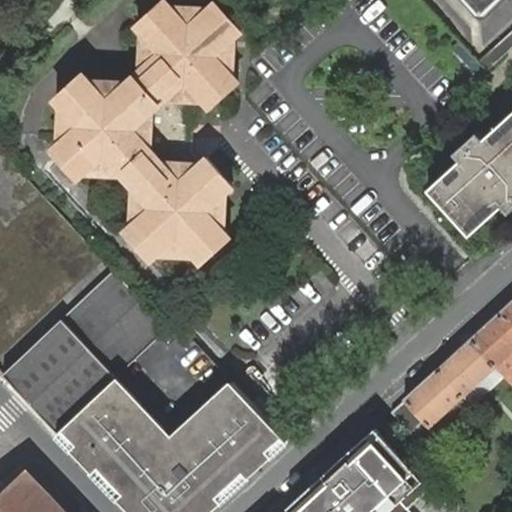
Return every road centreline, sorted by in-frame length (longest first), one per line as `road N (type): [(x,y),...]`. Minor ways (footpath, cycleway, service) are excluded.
road 1 (residential): [(245,511),(511,268)]
road 2 (residential): [(101,511),(0,405)]
